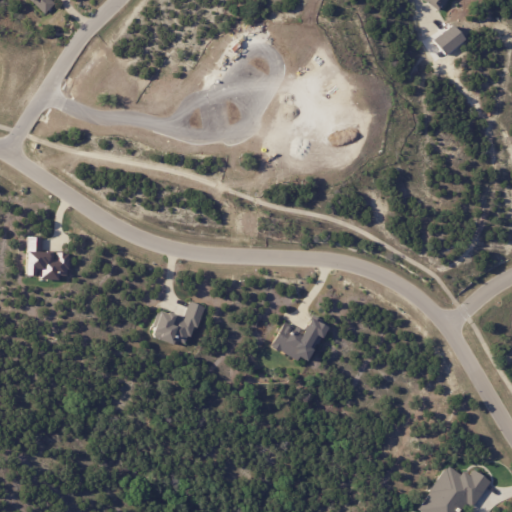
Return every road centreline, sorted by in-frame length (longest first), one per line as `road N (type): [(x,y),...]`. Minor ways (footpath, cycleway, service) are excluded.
road 1 (residential): [(0,152),(152,243),(191,254),(334,263),(388,279),(443,329),(511,444)]
road 2 (residential): [(7,155),(90,32),(121,0)]
